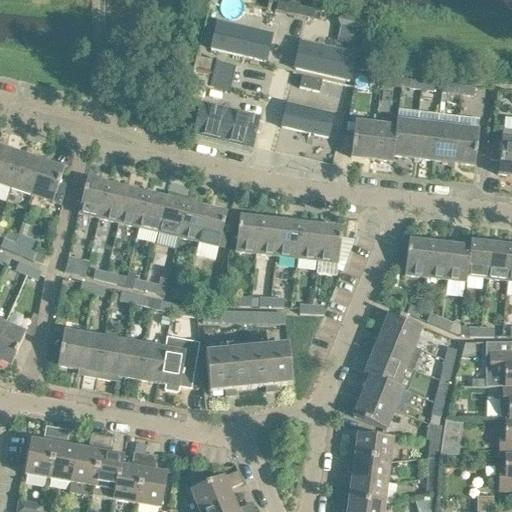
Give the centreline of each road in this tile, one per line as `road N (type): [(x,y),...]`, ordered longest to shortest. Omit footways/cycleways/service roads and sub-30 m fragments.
road 1 (residential): [(0,103),(277,183),(402,202)]
road 2 (residential): [(241,433),(213,436),(0,396)]
road 3 (residential): [(318,412),(402,202)]
road 4 (unknown): [(257,178),(290,33)]
